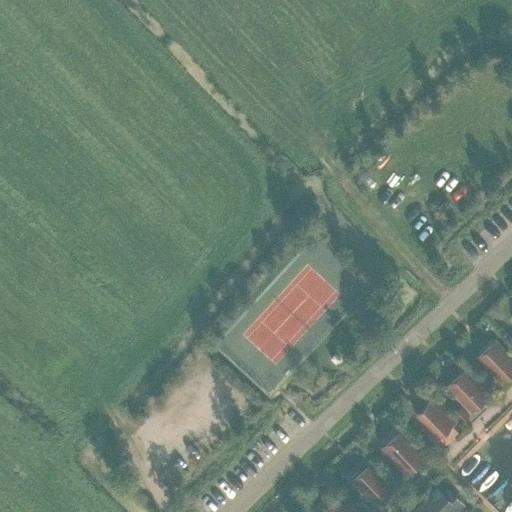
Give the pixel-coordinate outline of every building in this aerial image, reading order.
[(501,381),(511,370),(511,357),(494,339),(476,356),(501,381)] [(488,394),(463,368),(446,385),(470,411),(488,394)] [(435,438),(454,420),(432,398),(416,413),(428,425),(425,428),(435,438)] [(406,472),(424,455),(399,430),(381,447),(406,472)] [(376,505),(393,488),(369,462),(351,479),(376,505)] [(450,511),(461,501),(450,490),(445,495),(438,489),(416,511),(450,511)] [(349,511),(336,498),(321,511),(349,511)]
